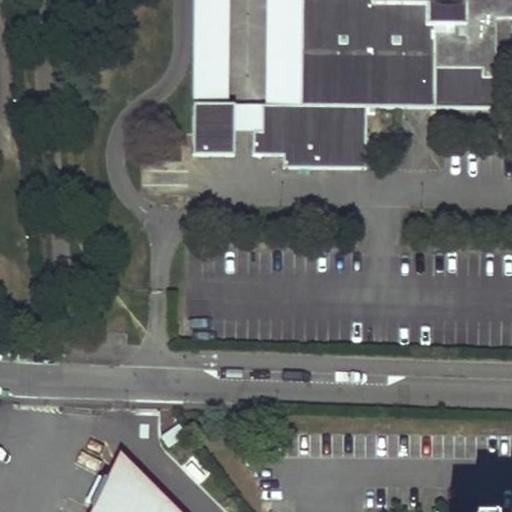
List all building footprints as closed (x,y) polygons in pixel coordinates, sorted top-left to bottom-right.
[(193,0),(192,105),(227,106),(227,0),(193,0)] [(267,106),(261,106),(261,133),(252,132),(252,156),(283,157),(282,169),(366,170),(366,109),(503,110),(503,54),(495,54),(495,19),(511,19),(511,0),(300,0),(299,106),(267,106)] [(267,0),(267,106),(299,106),(300,0),(267,0)] [(192,105),(192,156),(234,157),(234,132),(234,106),(227,106),(192,105)] [(234,106),(234,132),(252,132),(261,133),(261,106),(234,106)] [(170,511),(119,464),(94,511),(170,511)]
